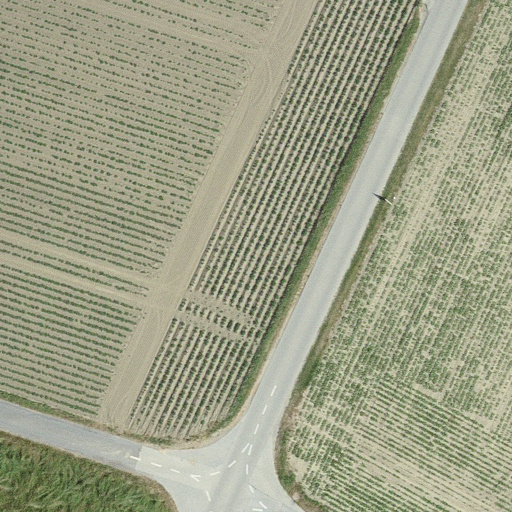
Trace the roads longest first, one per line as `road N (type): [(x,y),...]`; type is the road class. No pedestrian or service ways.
road 1 (unclassified): [(452,0),(230,486)]
road 2 (track): [(0,413),(230,486)]
